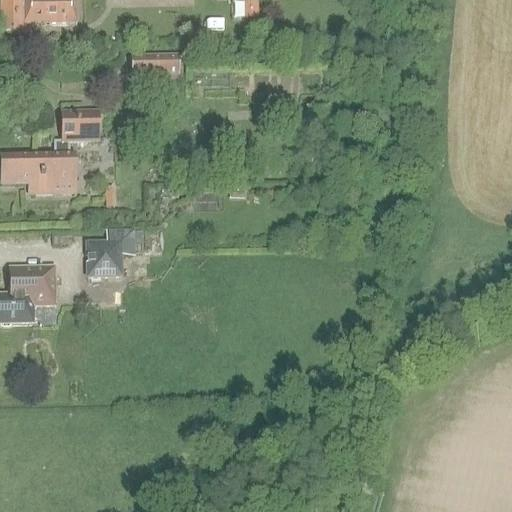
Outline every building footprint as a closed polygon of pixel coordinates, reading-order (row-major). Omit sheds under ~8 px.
[(44,25),(76,25),(75,0),(43,0),(43,1),(29,1),(28,0),(0,0),(1,34),(29,34),(29,23),(44,22),(44,25)] [(257,20),(256,4),(247,4),(247,20),(257,20)] [(130,59),(130,83),(178,82),(178,58),(130,59)] [(28,186),(29,196),(74,195),(73,158),(69,158),(69,144),(97,143),(96,115),(60,116),(61,144),(52,144),(53,159),(0,159),(0,163),(1,187),(28,186)] [(386,159),(346,161),(347,177),(387,175),(386,159)] [(132,234),(105,234),(106,247),(86,247),(87,280),(120,280),(120,259),(132,258),(132,234)] [(53,308),(53,271),(9,272),(9,298),(0,298),(0,326),(1,328),(9,328),(11,326),(32,325),(31,309),(53,308)]
